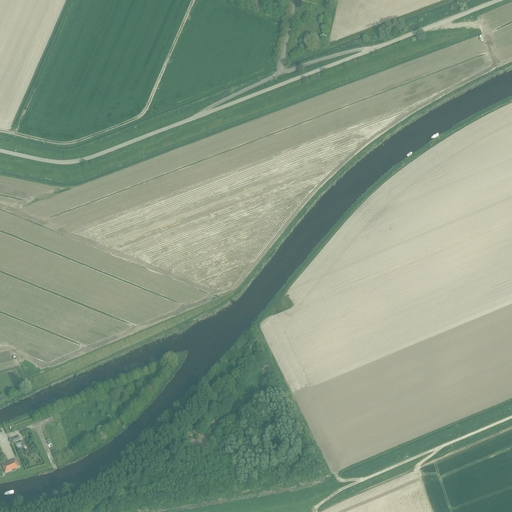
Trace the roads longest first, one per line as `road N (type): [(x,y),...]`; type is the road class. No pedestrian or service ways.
road 1 (unclassified): [(497,0),(92,160),(40,162),(0,152)]
road 2 (track): [(440,447),(339,490),(315,511)]
